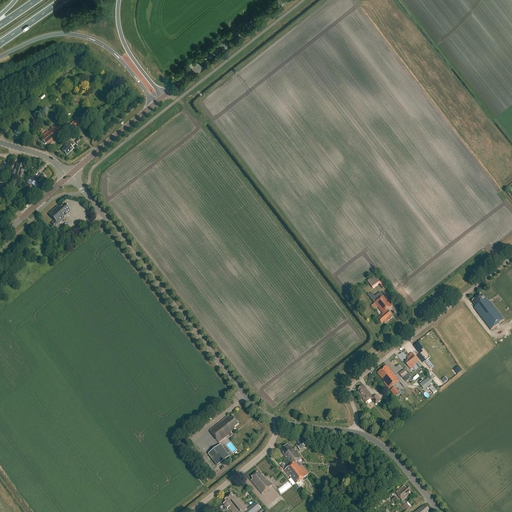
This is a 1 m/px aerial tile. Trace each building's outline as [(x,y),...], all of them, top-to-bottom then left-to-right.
[(78,118),(66,128),(68,129),(71,134),(83,124),(78,118)] [(43,139),(41,140),(45,145),(47,144),(48,145),(52,141),(52,142),(58,138),(57,136),(60,134),(61,135),(64,132),(58,125),(53,129),(52,128),(51,129),(48,132),(43,136),(42,138),(43,139)] [(75,145),(69,139),(65,142),(68,144),(62,151),(67,156),(73,149),(72,148),(75,145)] [(11,170),(9,178),(15,180),(15,181),(19,182),(20,181),(21,179),(23,172),(24,167),(17,165),(15,172),(11,170)] [(46,179),(41,174),(40,175),(36,179),(34,176),(30,180),(33,182),(39,187),(43,183),(43,182),(44,180),(45,180),(46,179)] [(71,212),(64,205),(60,209),(58,207),(49,215),(54,222),(51,224),(54,228),(64,219),(64,218),(71,212)] [(377,275),(368,282),(372,289),(379,283),(384,290),(386,288),(377,275)] [(375,297),(373,295),(370,297),(375,303),(374,304),(377,308),(382,314),(380,316),(377,319),(381,324),(384,322),(385,323),(393,317),(387,310),(392,306),(384,296),(383,296),(380,293),(375,297)] [(486,300),(481,294),(472,302),(476,307),(474,308),(491,330),(504,320),(490,303),(487,299),(486,300)] [(416,364),(419,362),(419,361),(412,353),(409,355),(410,356),(407,358),(408,360),(404,363),(410,370),(414,368),(413,366),(416,364)] [(421,354),(417,356),(423,363),(426,361),(421,354)] [(399,381),(386,366),(377,374),(384,382),(383,383),(395,396),(398,393),(393,386),(399,381)] [(459,367),(454,371),(457,375),(462,371),(459,367)] [(428,388),(434,394),(437,392),(436,390),(433,387),(433,386),(432,387),(431,385),(432,384),(428,379),(420,385),(425,391),(428,388)] [(362,386),(358,390),(359,391),(357,393),(365,403),(371,399),(375,405),(381,401),(376,395),(373,398),(364,386),(362,387),(362,386)] [(239,424),(233,417),(231,418),(229,416),(209,431),(219,443),(229,435),(231,437),(232,436),(231,434),(232,433),(231,432),(235,428),(234,427),(239,424)] [(302,441),(296,445),(300,451),(306,446),(302,441)] [(230,457),(228,454),(230,452),(226,447),(223,448),(221,445),(208,455),(217,467),(230,457)] [(283,454),(292,465),(295,463),(300,459),(292,449),(291,450),(288,445),(282,450),(284,453),(283,454)] [(189,456),(188,456),(188,457),(193,463),(194,463),(197,461),(192,454),(191,452),(187,454),(189,456)] [(299,468),(295,463),(292,465),(285,471),(296,485),(307,476),(300,467),(299,468)] [(261,477),(258,473),(252,478),(253,479),(251,481),(262,494),(272,486),(266,479),(265,480),(262,476),(261,477)] [(404,486),(395,493),(402,501),(410,494),(409,493),(410,491),(407,488),(406,489),(404,486)] [(227,509),(229,508),(231,511),(257,511),(261,509),(256,503),(247,510),(239,500),(238,500),(235,496),(234,497),(232,494),(225,500),(226,502),(223,504),(227,509)]
